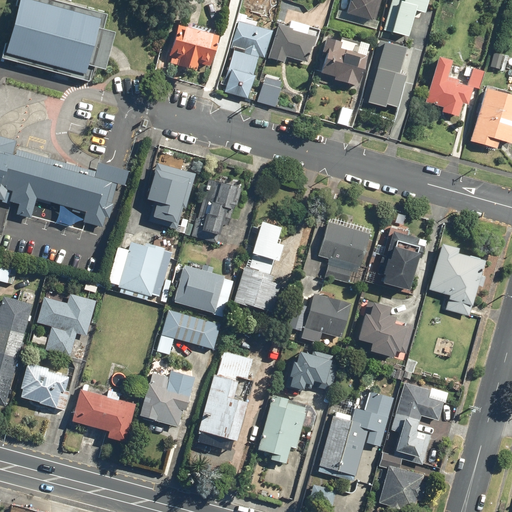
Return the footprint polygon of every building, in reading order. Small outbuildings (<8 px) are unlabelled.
[(118,21),(46,0),(18,0),(1,59),(99,87),(118,21)] [(349,0),(344,18),(369,25),(376,1),(374,1),(374,0),(349,0)] [(428,0),(391,0),(382,30),(407,37),(415,10),(425,13),(428,0)] [(224,78),(227,79),(224,92),(247,98),(253,76),(252,75),(257,56),(262,58),(269,30),(224,18),(217,46),(232,49),(224,78)] [(291,28),(275,24),(266,57),(282,61),(284,56),(306,62),(313,37),(290,30),(291,28)] [(217,37),(177,25),(168,55),(171,56),(169,63),(197,71),(199,64),(209,66),(217,37)] [(340,43),(325,38),(321,51),(325,53),(319,73),(333,77),(332,80),(357,87),(366,56),(338,48),(340,43)] [(406,47),(380,40),(362,102),(366,103),(367,101),(385,106),(385,104),(397,108),(406,74),(399,72),(406,47)] [(449,61),(436,57),(423,102),(440,107),(439,111),(457,116),(461,103),(465,104),(470,87),(444,80),(449,61)] [(481,71),(469,67),(464,84),(476,88),(481,71)] [(511,78),(492,73),(488,86),(508,92),(511,78)] [(279,89),(261,84),(256,101),(274,106),(279,89)] [(511,139),(511,95),(484,88),(469,141),(496,148),(498,140),(511,144),(511,139)] [(351,111),(340,108),(336,123),(347,126),(351,111)] [(0,192),(1,188),(23,193),(18,213),(31,217),(36,198),(87,211),(85,221),(107,227),(113,204),(111,203),(116,183),(70,172),(11,156),(16,141),(0,136),(0,192)] [(196,173),(155,162),(145,199),(156,202),(151,221),(177,228),(182,207),(186,208),(196,173)] [(240,188),(210,180),(199,218),(196,218),(191,235),(215,241),(217,234),(221,235),(225,218),(231,219),(240,188)] [(282,227),(263,221),(253,253),(280,262),(286,245),(277,242),(282,227)] [(370,233),(327,222),(318,255),(329,258),(324,276),(348,282),(353,263),(361,266),(370,233)] [(404,236),(394,233),(380,281),(409,289),(423,241),(404,236)] [(146,246),(131,242),(119,287),(151,296),(152,294),(160,296),(172,252),(165,250),(165,248),(147,243),(146,246)] [(458,248),(441,243),(428,289),(449,295),(444,309),(467,316),(483,261),(457,253),(458,248)] [(16,266),(0,261),(0,280),(12,284),(16,266)] [(225,276),(184,265),(174,302),(214,313),(213,315),(223,317),(233,280),(225,278),(225,276)] [(274,275),(246,266),(232,308),(263,318),(265,310),(273,313),(282,285),(272,282),(274,275)] [(68,303),(44,296),(37,322),(51,326),(45,349),(71,356),(77,333),(87,335),(96,301),(70,293),(68,303)] [(349,304),(313,293),(300,336),(313,340),(316,331),(339,338),(349,304)] [(32,304),(3,296),(0,308),(0,404),(5,406),(32,304)] [(391,308),(368,302),(358,339),(374,343),(372,351),(394,357),(396,350),(406,353),(413,328),(394,323),(396,318),(389,316),(391,308)] [(306,308),(296,305),(291,324),(301,327),(306,308)] [(220,324),(167,309),(161,334),(214,349),(220,324)] [(312,355),(300,351),(297,362),(294,362),(290,377),(293,377),(291,387),(305,390),(307,384),(330,390),(338,365),(330,363),(332,355),(313,350),(312,355)] [(216,374),(214,374),(198,430),(201,430),(198,441),(231,450),(234,440),(236,441),(247,402),(233,398),(239,376),(247,379),(253,359),(223,351),(216,374)] [(102,356),(89,353),(86,366),(99,369),(102,356)] [(21,388),(23,389),(21,397),(40,402),(39,403),(65,410),(70,392),(65,390),(69,376),(48,371),(48,368),(28,363),(21,388)] [(195,377),(171,370),(169,377),(152,372),(140,416),(178,426),(183,409),(186,410),(195,377)] [(429,389),(404,382),(390,429),(399,432),(392,454),(422,463),(430,434),(416,430),(421,415),(437,420),(443,400),(428,395),(429,389)] [(136,404),(81,389),(72,421),(109,431),(107,437),(126,442),(136,404)] [(350,420),(332,416),(317,472),(353,482),(364,442),(379,446),(393,397),(369,390),(364,410),(353,407),(350,420)] [(288,398),(273,394),(258,449),(272,453),(271,459),(286,463),(291,446),(296,447),(306,413),(303,412),(305,407),(287,402),(288,398)] [(378,465),(386,467),(377,502),(388,505),(387,509),(398,511),(399,508),(413,511),(416,500),(420,501),(425,481),(421,480),(422,474),(398,468),(401,457),(381,452),(378,465)] [(336,490),(313,484),(308,501),(331,507),(336,490)]
